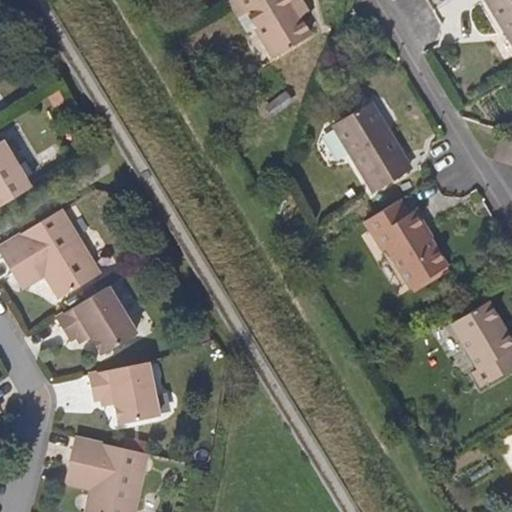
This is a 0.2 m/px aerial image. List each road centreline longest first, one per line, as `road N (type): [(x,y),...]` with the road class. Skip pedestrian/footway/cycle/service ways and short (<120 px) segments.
road 1 (residential): [(508,221),(375,0)]
road 2 (residential): [(14,511),(37,402),(0,330)]
